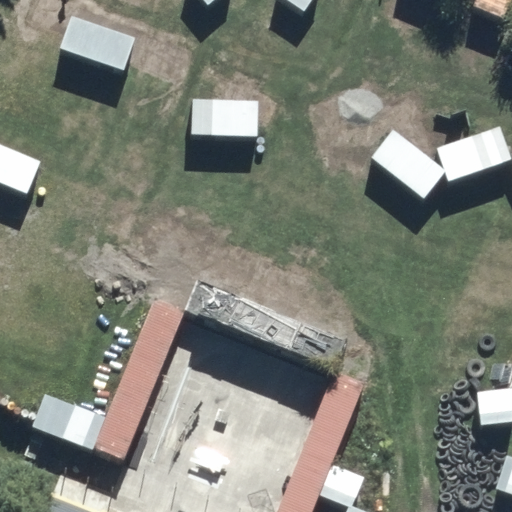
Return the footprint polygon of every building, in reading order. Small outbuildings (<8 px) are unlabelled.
[(77,0),(31,0),(27,12),(177,74),(189,46),(77,0)] [(244,0),(245,1),(248,0),(277,0),(285,21),(315,10),(311,0),(244,0)] [(415,25),(382,12),(357,74),(390,87),(415,25)] [(219,56),(207,88),(271,114),(284,82),(219,56)] [(317,95),(303,129),(361,153),(375,119),(317,95)] [(0,170),(10,144),(0,139),(0,170)] [(122,229),(59,203),(46,236),(108,262),(122,229)] [(267,244),(203,217),(189,250),(253,276),(267,244)] [(90,301),(28,275),(15,308),(77,334),(90,301)] [(194,305),(161,292),(135,356),(168,369),(194,305)] [(254,331),(221,318),(197,382),(230,394),(254,331)]
